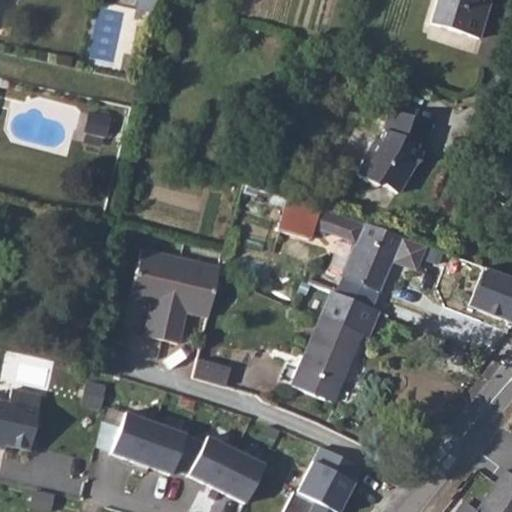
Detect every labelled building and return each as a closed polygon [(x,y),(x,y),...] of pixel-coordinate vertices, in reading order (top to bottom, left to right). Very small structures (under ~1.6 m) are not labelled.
[(138,0),(137,7),(156,10),(157,0),(138,0)] [(437,0),(430,24),(479,39),(490,0),(437,0)] [(379,180),(386,186),(405,117),(387,110),(383,122),(383,125),(384,126),(382,135),(375,133),(355,158),(356,171),(371,182),(379,180)] [(109,118),(90,113),(85,132),(104,136),(109,118)] [(405,117),(386,186),(389,188),(401,174),(402,175),(410,166),(406,158),(411,152),(418,154),(428,125),(405,117)] [(511,121),(500,119),(496,138),(511,141),(511,121)] [(319,208),(289,199),(274,249),(303,258),(319,208)] [(338,214),(332,233),(333,233),(341,215),(338,214)] [(341,215),(333,233),(351,240),(355,245),(342,276),(377,292),(391,261),(401,259),(420,266),(428,247),(374,227),(341,215)] [(221,268),(143,249),(131,298),(153,304),(145,335),(179,344),(187,312),(209,318),(221,268)] [(342,276),(335,294),(370,308),(377,292),(342,276)] [(331,293),(291,387),(331,403),(360,335),(367,338),(377,312),(331,293)] [(0,398),(0,448),(4,450),(5,445),(28,450),(41,394),(12,387),(9,400),(0,398)] [(100,419),(118,426),(123,411),(103,404),(100,419)] [(139,463),(153,422),(123,411),(118,426),(100,419),(93,445),(133,460),(139,463)] [(183,433),(153,422),(139,463),(145,465),(168,474),(170,468),(183,434),(183,433)] [(233,451),(204,436),(202,441),(183,434),(170,468),(185,474),(213,489),(233,451)] [(213,489),(242,503),(261,465),(233,451),(213,489)] [(293,484),(286,498),(278,511),(330,511),(347,479),(307,458),(293,484)] [(136,469),(139,463),(133,460),(130,467),(136,469)] [(145,465),(139,463),(136,469),(142,471),(145,465)] [(293,484),(267,471),(263,477),(290,491),(293,484)] [(511,511),(511,475),(505,471),(475,511),(511,511)] [(260,484),(286,498),(290,491),(263,477),(260,484)]
